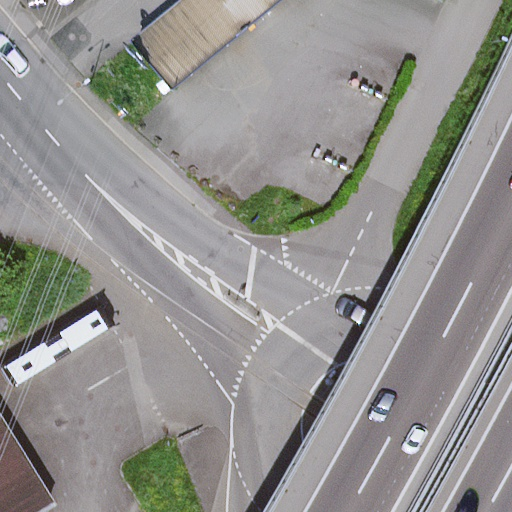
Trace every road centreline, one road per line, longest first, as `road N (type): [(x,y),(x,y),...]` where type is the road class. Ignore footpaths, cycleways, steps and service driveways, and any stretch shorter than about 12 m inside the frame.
road 1 (motorway): [(511,198),(345,511)]
road 2 (tertiary): [(336,319),(257,291),(133,219)]
road 3 (tertiary): [(133,219),(227,325),(262,382)]
road 4 (tertiary): [(442,424),(442,394),(422,352),(385,325),(336,319)]
road 5 (tertiary): [(262,382),(260,437),(278,471),(310,495)]
